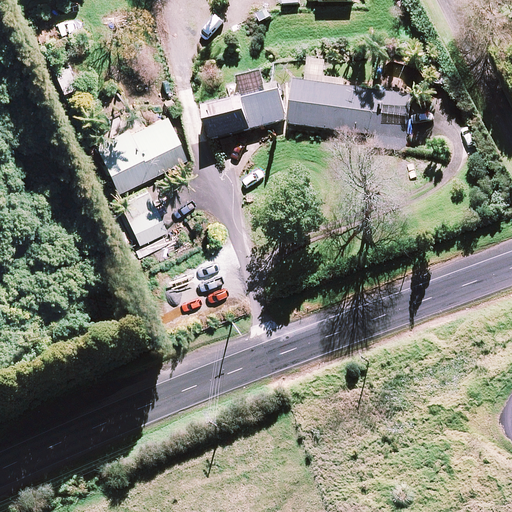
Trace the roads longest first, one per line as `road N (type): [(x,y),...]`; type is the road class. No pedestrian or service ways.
road 1 (secondary): [(0,469),(180,391),(511,267)]
road 2 (residential): [(511,136),(444,0)]
